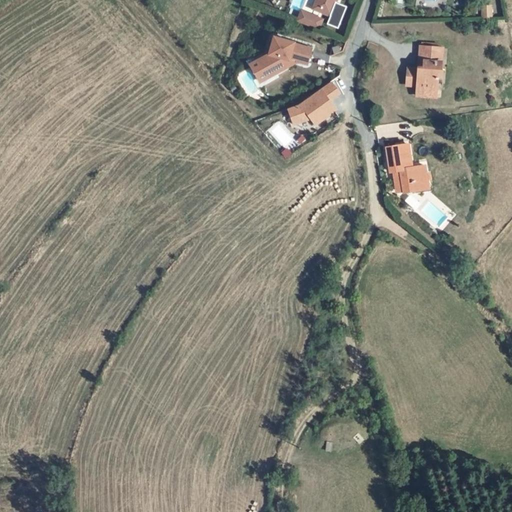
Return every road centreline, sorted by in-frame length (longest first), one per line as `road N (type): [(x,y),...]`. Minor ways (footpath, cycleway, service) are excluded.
road 1 (track): [(283,511),(284,481),(307,422),(356,377),(346,286),(377,223),(369,153)]
road 2 (unclassified): [(370,0),(352,96),(369,153)]
